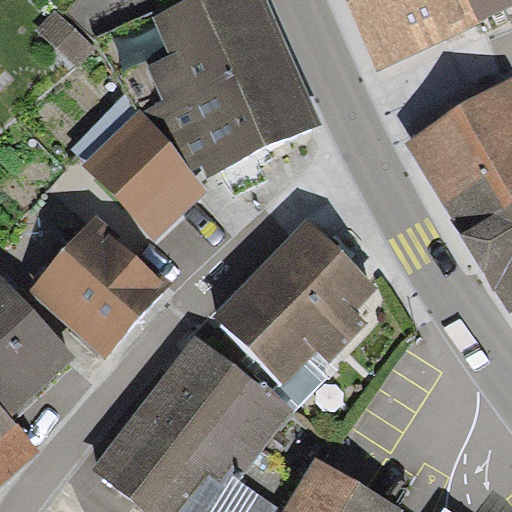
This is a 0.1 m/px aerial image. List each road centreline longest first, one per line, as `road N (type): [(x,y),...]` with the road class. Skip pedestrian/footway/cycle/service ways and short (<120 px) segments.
road 1 (residential): [(35,511),(202,310),(309,203),(374,168)]
road 2 (secondary): [(511,384),(374,168)]
road 3 (secondary): [(374,168),(296,0)]
